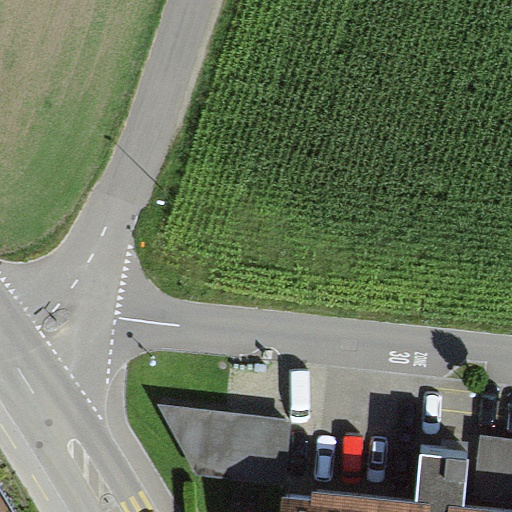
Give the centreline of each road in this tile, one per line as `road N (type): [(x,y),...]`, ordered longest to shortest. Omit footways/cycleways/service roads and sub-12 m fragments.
road 1 (residential): [(511,357),(187,322),(72,300)]
road 2 (residential): [(72,300),(188,0)]
road 3 (residential): [(11,359),(114,511)]
